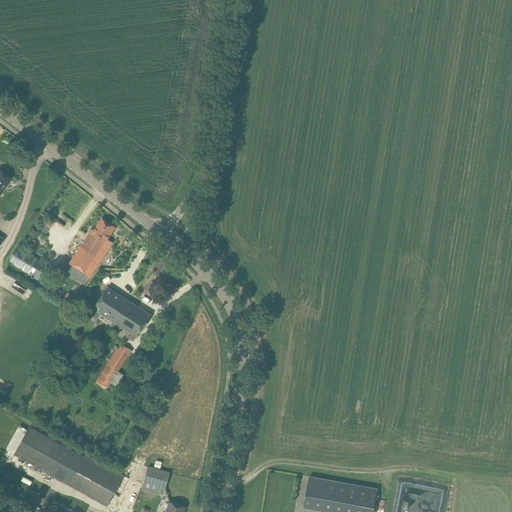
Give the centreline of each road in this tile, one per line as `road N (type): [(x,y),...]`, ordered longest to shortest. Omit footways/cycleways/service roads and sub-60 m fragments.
road 1 (tertiary): [(214,511),(241,382),(241,339),(223,292),(161,233)]
road 2 (unclassified): [(161,233),(204,172),(233,0)]
road 3 (tertiary): [(161,233),(0,109)]
